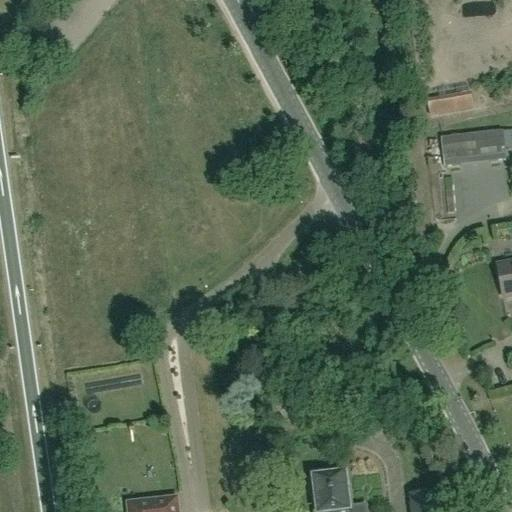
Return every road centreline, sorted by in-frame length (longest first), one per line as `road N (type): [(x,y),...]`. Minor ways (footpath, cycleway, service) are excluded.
road 1 (unclassified): [(191,511),(174,340),(335,187)]
road 2 (unclassified): [(502,511),(492,476),(335,187)]
road 3 (trunk): [(48,511),(0,179)]
road 4 (unclassified): [(335,187),(232,0)]
